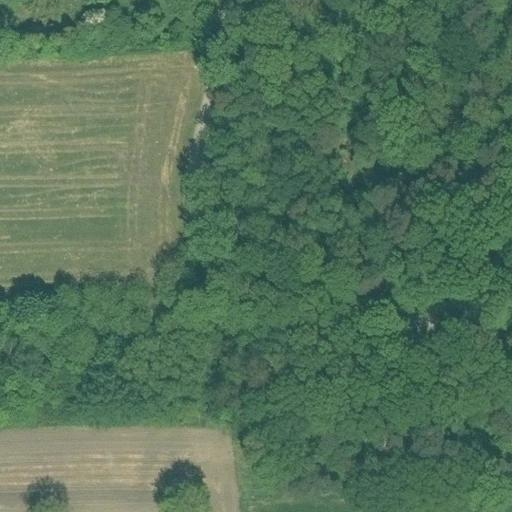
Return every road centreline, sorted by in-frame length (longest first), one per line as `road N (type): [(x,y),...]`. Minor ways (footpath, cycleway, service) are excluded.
road 1 (unclassified): [(511,346),(259,293),(210,263),(192,226),(193,186)]
road 2 (track): [(193,186),(228,0)]
